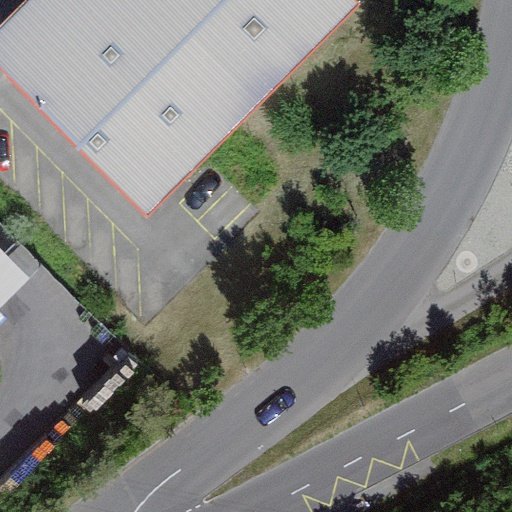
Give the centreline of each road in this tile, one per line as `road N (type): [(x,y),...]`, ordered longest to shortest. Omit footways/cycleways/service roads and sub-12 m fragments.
road 1 (unclassified): [(257,511),(511,381)]
road 2 (unknown): [(511,261),(417,314),(341,342)]
